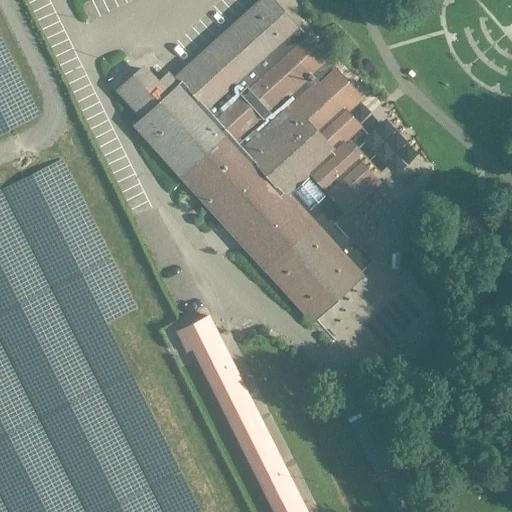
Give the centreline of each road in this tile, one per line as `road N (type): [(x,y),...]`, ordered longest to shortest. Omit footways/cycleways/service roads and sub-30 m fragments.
road 1 (unclassified): [(402,511),(329,368),(180,221),(130,157),(56,0)]
road 2 (unknown): [(85,61),(194,0)]
